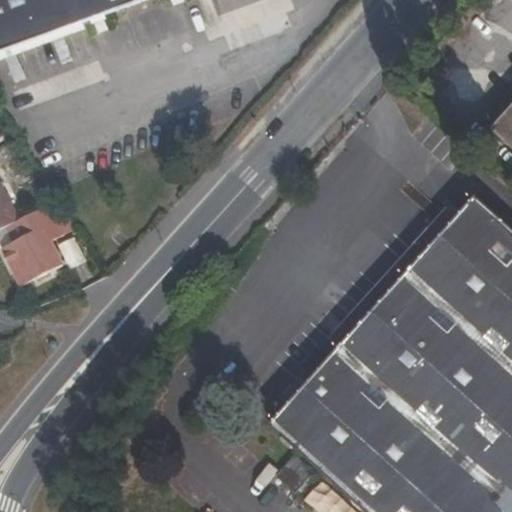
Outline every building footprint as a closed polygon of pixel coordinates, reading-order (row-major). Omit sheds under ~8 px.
[(0,0),(0,56),(151,0),(0,0)] [(511,110),(494,130),(511,146),(511,110)] [(0,236),(13,230),(23,225),(25,224),(0,177),(0,236)] [(297,496),(319,471),(364,511),(511,511),(511,229),(476,198),(271,427),(299,453),(277,478),(297,496)] [(53,209),(25,224),(23,225),(31,241),(21,246),(17,248),(36,282),(68,267),(57,246),(69,240),(53,209)] [(31,241),(23,225),(13,230),(21,246),(31,241)]
